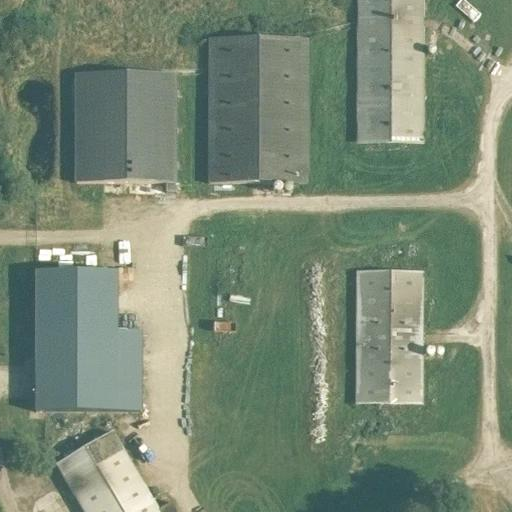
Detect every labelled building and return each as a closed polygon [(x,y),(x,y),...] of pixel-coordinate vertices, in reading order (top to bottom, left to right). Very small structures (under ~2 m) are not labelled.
[(358,0),(358,144),(427,144),(427,0),(358,0)] [(210,38),(211,183),(311,182),(310,38),(210,38)] [(181,73),(78,72),(77,183),(180,184),(181,73)] [(359,270),(357,404),(426,405),(427,271),(359,270)] [(116,272),(35,272),(35,412),(115,413),(116,272)] [(181,511),(177,502),(161,510),(122,432),(64,461),(89,511),(181,511)]
